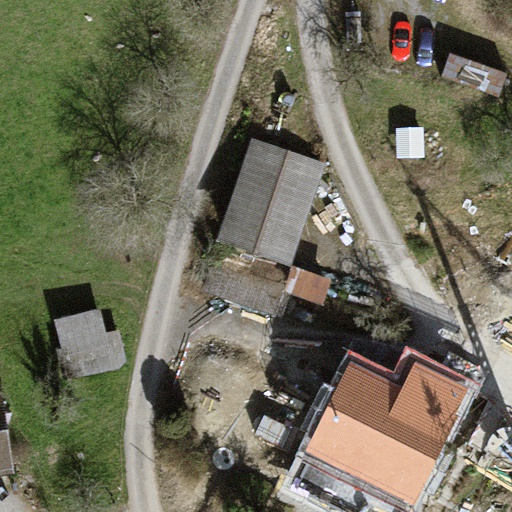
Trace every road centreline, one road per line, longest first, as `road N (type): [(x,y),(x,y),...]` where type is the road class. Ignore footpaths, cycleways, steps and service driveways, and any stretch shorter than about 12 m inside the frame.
road 1 (track): [(256,0),(193,188),(161,319),(137,448),(150,511)]
road 2 (track): [(511,388),(435,347),(332,131),(308,0)]
road 3 (track): [(435,347),(372,347),(161,319)]
